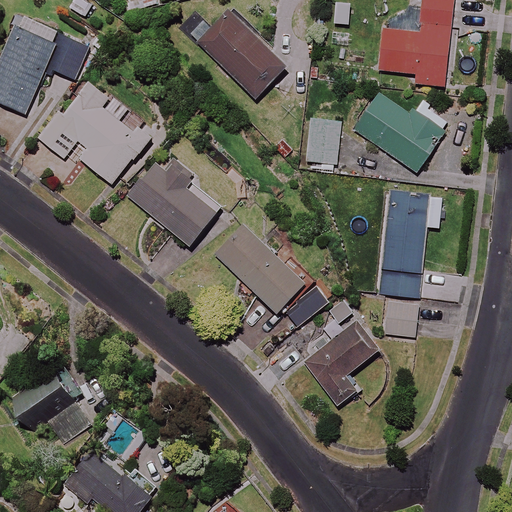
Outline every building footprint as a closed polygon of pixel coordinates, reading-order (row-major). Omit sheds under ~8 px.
[(95,1),(93,0),(71,0),(63,14),(81,24),(95,1)] [(452,0),(421,0),(418,34),(381,30),(377,71),(418,75),(417,85),(444,87),(452,0)] [(286,70),(228,14),(198,45),(255,101),(286,70)] [(91,50),(21,17),(0,62),(0,103),(26,115),(48,69),(76,82),(91,50)] [(109,99),(91,83),(65,114),(61,111),(39,138),(64,159),(71,151),(112,186),(152,139),(138,127),(133,133),(102,108),(109,99)] [(410,116),(378,95),(353,133),(416,175),(445,132),(413,111),(410,116)] [(305,162),(309,162),(309,172),(330,174),(331,164),(337,165),(340,123),(308,120),(305,162)] [(286,136),(271,147),(283,163),(298,152),(286,136)] [(195,181),(175,164),(165,174),(155,165),(129,195),(189,248),(224,207),(195,181)] [(429,194),(388,191),(380,295),(420,298),(429,194)] [(277,314),(304,285),(242,226),(214,256),(277,314)] [(418,304),(387,301),(383,334),(414,337),(418,304)] [(352,315),(341,302),(329,311),(339,325),(352,315)] [(382,349),(358,319),(303,362),(339,407),(360,390),(349,375),(382,349)] [(90,427),(55,372),(10,401),(30,432),(47,420),(63,445),(90,427)] [(123,477),(91,451),(63,486),(86,504),(92,496),(111,511),(142,511),(161,489),(133,466),(123,477)] [(238,511),(215,500),(209,511),(238,511)]
